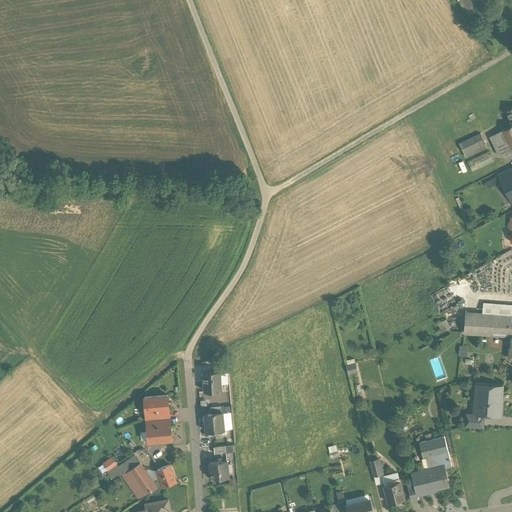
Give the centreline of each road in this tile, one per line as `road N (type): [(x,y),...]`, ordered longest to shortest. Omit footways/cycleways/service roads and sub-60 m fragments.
road 1 (track): [(265,195),(511,51)]
road 2 (track): [(263,189),(0,194)]
road 3 (track): [(188,362),(105,427),(0,318)]
road 4 (track): [(263,189),(192,0)]
road 5 (track): [(188,359),(249,253),(263,189)]
road 6 (residential): [(188,359),(199,511)]
